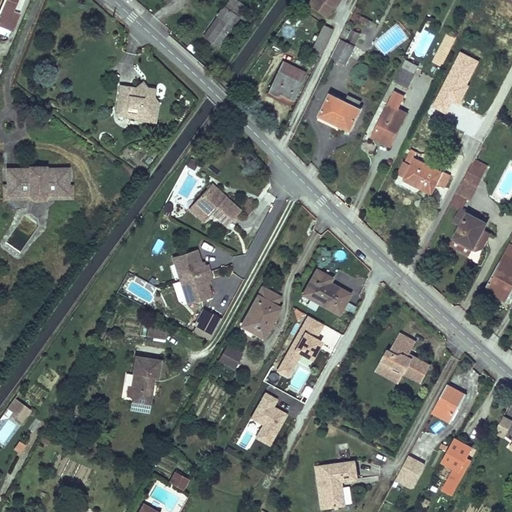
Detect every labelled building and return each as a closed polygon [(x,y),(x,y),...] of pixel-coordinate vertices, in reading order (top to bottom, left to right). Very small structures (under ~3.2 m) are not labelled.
[(3,0),(0,8),(0,24),(12,30),(19,14),(13,11),(16,0),(3,0)] [(24,0),(16,0),(13,11),(19,14),(24,0)] [(229,0),(224,8),(239,19),(245,10),(230,0),(229,0)] [(309,0),(306,4),(324,17),(331,7),(333,8),(335,5),(331,3),(333,0),(337,3),(338,0),(309,0)] [(358,7),(352,19),(365,25),(365,24),(367,19),(360,16),(363,10),(358,7)] [(222,19),(207,40),(218,48),(239,19),(224,8),(218,17),(222,19)] [(218,17),(203,37),(207,40),(222,19),(218,17)] [(332,30),(324,26),(311,53),(319,57),(332,30)] [(346,63),(363,29),(355,26),(353,30),(350,37),(343,33),(332,56),(346,63)] [(346,26),(343,33),(350,37),(353,30),(346,26)] [(446,31),(431,62),(441,67),(456,36),(446,31)] [(406,59),(395,81),(408,88),(416,74),(415,74),(417,69),(419,66),(406,59)] [(283,61),(268,92),(278,96),(279,94),(293,100),(306,73),(283,61)] [(123,96),(121,111),(138,113),(138,119),(158,121),(161,103),(157,98),(157,97),(154,97),(150,90),(151,88),(148,82),(139,88),(123,86),(123,96)] [(159,90),(151,88),(150,90),(154,97),(157,97),(159,90)] [(278,96),(268,92),(266,95),(290,107),(293,100),(279,94),(278,96)] [(358,107),(345,101),(330,94),(318,119),(325,122),(327,119),(350,130),(361,108),(358,107)] [(348,95),(345,101),(358,107),(361,101),(348,95)] [(373,136),(380,140),(382,138),(390,142),(395,131),(398,132),(407,113),(397,108),(399,104),(393,100),(390,105),(389,104),(373,136)] [(382,138),(380,140),(391,146),(398,132),(395,131),(390,142),(382,138)] [(411,165),(405,177),(404,180),(432,195),(437,184),(443,173),(444,172),(415,157),(417,152),(411,149),(405,162),(411,165)] [(405,162),(399,174),(405,177),(411,165),(405,162)] [(464,178),(457,193),(468,199),(471,201),(487,171),(472,163),(464,178)] [(29,169),(7,170),(7,186),(7,196),(29,195),(34,201),(41,201),(45,195),(68,195),(68,186),(68,185),(65,185),(65,177),(68,177),(68,169),(45,169),(45,167),(40,166),(40,169),(34,169),(34,167),(29,166),(29,169)] [(443,173),(437,184),(444,188),(450,176),(443,173)] [(212,185),(208,189),(222,201),(226,197),(212,185)] [(3,186),(3,201),(34,201),(29,195),(7,196),(7,186),(3,186)] [(72,186),(68,186),(68,195),(45,195),(41,201),(72,201),(72,186)] [(222,201),(208,189),(196,202),(210,216),(213,213),(227,226),(241,210),(226,197),(222,201)] [(457,193),(451,205),(461,210),(462,211),(468,199),(457,193)] [(210,216),(196,202),(190,209),(205,222),(210,216)] [(461,210),(455,222),(461,225),(455,238),(463,242),(464,241),(475,246),(484,229),(486,223),(462,211),(461,210)] [(475,246),(472,250),(475,252),(482,249),(491,233),(484,229),(475,246)] [(463,242),(455,238),(451,245),(470,255),(472,250),(475,246),(464,241),(463,242)] [(511,243),(510,243),(500,261),(508,266),(511,259),(511,243)] [(202,267),(201,262),(197,250),(173,257),(188,305),(211,298),(208,285),(206,280),(210,279),(212,278),(208,265),(206,266),(202,267)] [(500,261),(485,290),(496,296),(507,301),(511,291),(511,259),(508,266),(500,261)] [(329,283),(324,280),(326,276),(317,270),(304,294),(339,314),(350,294),(329,283)] [(262,288),(242,326),(263,338),(280,308),(275,306),(280,297),(262,288)] [(485,290),(481,296),(493,303),(496,296),(485,290)] [(182,306),(177,315),(194,324),(191,330),(211,340),(222,318),(194,304),(191,311),(182,306)] [(317,338),(324,323),(305,314),(276,372),(289,379),(297,362),(310,368),(323,340),(317,338)] [(168,326),(150,323),(148,338),(165,341),(168,326)] [(386,353),(378,369),(384,373),(386,380),(401,375),(402,376),(419,385),(428,368),(412,359),(410,362),(406,360),(407,356),(414,344),(399,336),(390,354),(386,353)] [(227,346),(220,360),(234,368),(241,355),(227,346)] [(136,373),(134,386),(134,390),(136,390),(135,397),(134,401),(152,403),(156,377),(160,377),(162,360),(137,357),(135,373),(136,373)] [(224,373),(227,367),(217,361),(214,367),(224,373)] [(384,373),(378,369),(375,374),(397,386),(402,376),(401,375),(386,380),(384,373)] [(447,386),(432,413),(451,423),(465,396),(447,386)] [(272,447),(288,412),(275,406),(279,398),(263,391),(246,426),(257,431),(254,438),(272,447)] [(22,424),(32,410),(15,397),(5,411),(22,424)] [(511,425),(511,419),(506,416),(501,425),(509,430),(511,425)] [(0,428),(0,439),(7,442),(10,431),(0,428)] [(451,445),(442,462),(454,469),(442,490),(451,495),(468,464),(464,462),(467,458),(472,448),(455,439),(451,445)] [(13,449),(20,454),(26,445),(19,441),(13,449)] [(424,466),(408,457),(398,475),(408,481),(406,485),(412,488),(424,466)] [(329,507),(345,504),(342,481),(358,479),(355,461),(322,467),(329,507)] [(329,507),(322,467),(317,467),(323,507),(329,507)] [(183,489),(188,481),(176,474),(171,482),(183,489)] [(408,481),(398,475),(396,480),(406,485),(408,481)] [(421,507),(425,510),(430,501),(426,498),(421,507)]
